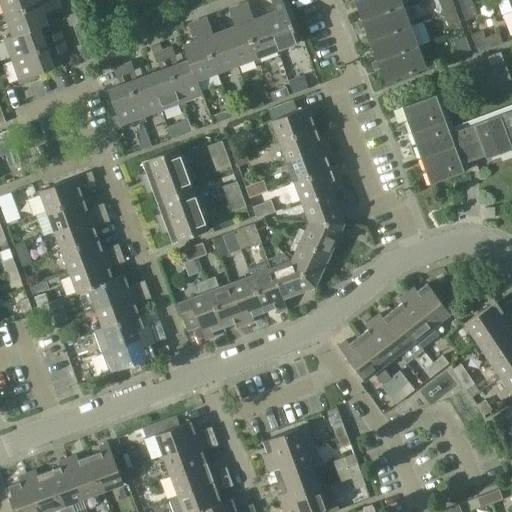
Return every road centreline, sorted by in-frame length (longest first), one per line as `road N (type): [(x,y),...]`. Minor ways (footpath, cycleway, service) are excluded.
road 1 (residential): [(191,376),(109,165),(95,155),(77,98),(89,77)]
road 2 (residential): [(334,0),(362,77),(334,87),(336,94),(378,204),(397,206),(420,252)]
road 3 (residential): [(0,447),(191,376)]
road 4 (residential): [(264,511),(201,372)]
road 5 (residential): [(308,332),(420,252)]
road 6 (residential): [(388,434),(308,332)]
